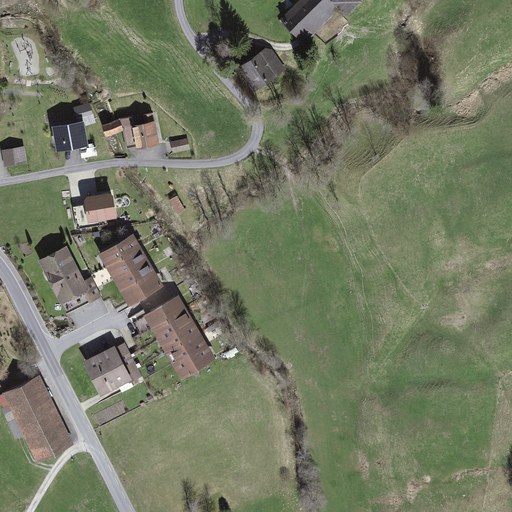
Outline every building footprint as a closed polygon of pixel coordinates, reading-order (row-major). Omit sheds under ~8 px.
[(301,45),(334,15),(342,23),(364,3),(360,0),(298,0),(277,19),(301,45)] [(258,46),(235,65),(252,87),(276,67),(258,46)] [(118,122),(99,128),(102,139),(122,132),(118,122)] [(151,124),(127,129),(132,151),(156,145),(151,124)] [(81,125),(49,130),(52,152),(85,148),(81,125)] [(188,141),(170,143),(171,154),(189,153),(188,141)] [(27,148),(3,151),(6,168),(30,164),(27,148)] [(85,195),(87,222),(116,220),(114,193),(85,195)] [(85,205),(75,205),(76,219),(86,218),(85,205)] [(131,303),(166,282),(135,231),(100,252),(131,303)] [(85,276),(69,242),(41,256),(62,302),(66,300),(70,309),(102,294),(92,273),(85,276)] [(220,357),(181,293),(146,315),(185,378),(220,357)] [(131,319),(140,335),(151,329),(142,313),(131,319)] [(117,342),(85,359),(101,391),(134,375),(117,342)] [(77,441),(42,371),(0,392),(0,394),(6,406),(11,404),(39,460),(77,441)]
